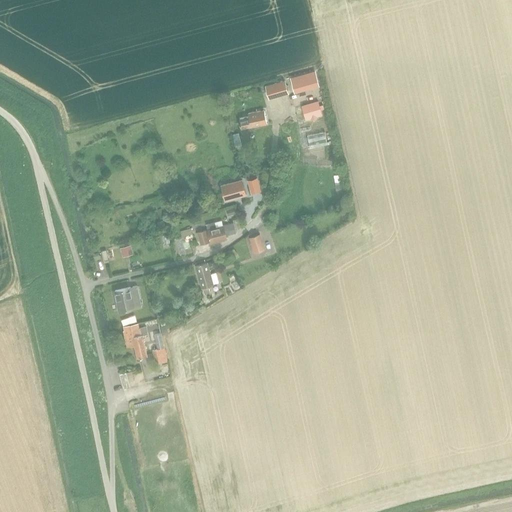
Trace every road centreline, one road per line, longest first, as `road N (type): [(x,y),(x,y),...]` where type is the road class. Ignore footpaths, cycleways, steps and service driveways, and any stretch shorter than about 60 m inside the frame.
road 1 (unclassified): [(110,498),(35,161)]
road 2 (unclassified): [(86,285),(198,258),(237,238),(268,192),(280,121)]
road 3 (unclassified): [(110,498),(112,404),(86,285)]
road 4 (unclassified): [(86,285),(35,161)]
